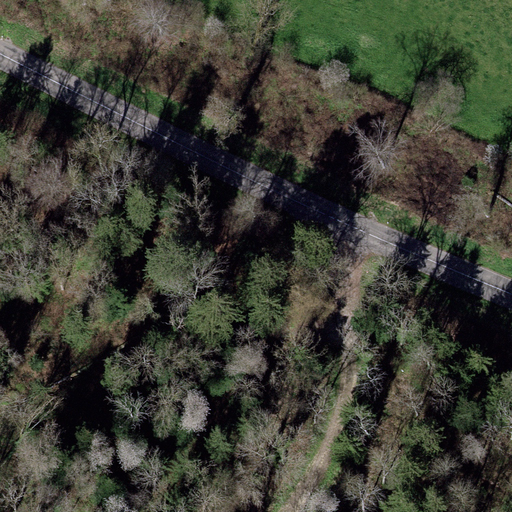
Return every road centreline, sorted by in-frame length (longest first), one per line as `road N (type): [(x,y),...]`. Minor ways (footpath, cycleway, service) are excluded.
road 1 (tertiary): [(0,52),(339,216),(511,289)]
road 2 (track): [(289,511),(334,432),(346,391),(351,356),(339,216)]
